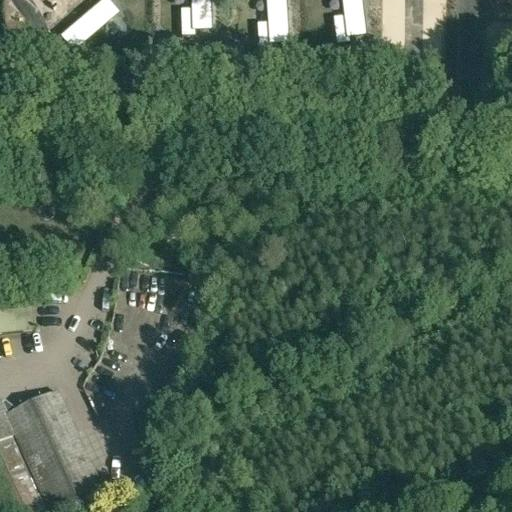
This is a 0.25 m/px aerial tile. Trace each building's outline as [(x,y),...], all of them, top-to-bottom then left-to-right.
[(193,0),(194,11),(192,11),(182,12),(184,38),(197,38),(197,32),(197,31),(214,30),(212,0),(193,0)] [(346,21),(345,21),(334,22),(337,49),(351,47),(350,42),(350,41),(367,39),(362,0),(349,0),(344,1),(346,21)] [(106,4),(60,41),(72,55),(118,19),(106,4)] [(273,52),(273,47),(273,45),(290,44),(288,4),(269,5),(271,25),(269,25),(258,26),(260,53),(273,52)] [(11,81),(33,80),(33,67),(10,68),(11,81)] [(0,336),(32,334),(29,293),(0,294),(0,336)] [(0,506),(2,511),(84,511),(107,502),(59,395),(7,419),(0,403),(0,506)]
